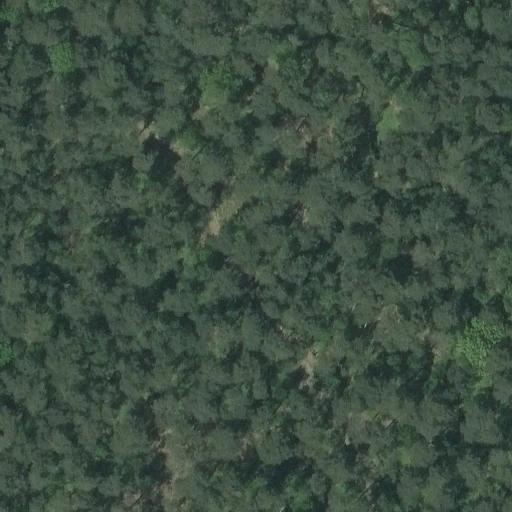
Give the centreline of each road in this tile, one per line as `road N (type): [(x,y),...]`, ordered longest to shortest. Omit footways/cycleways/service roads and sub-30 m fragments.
road 1 (track): [(57,0),(116,105),(285,324),(394,511)]
road 2 (track): [(295,342),(401,309),(511,331)]
